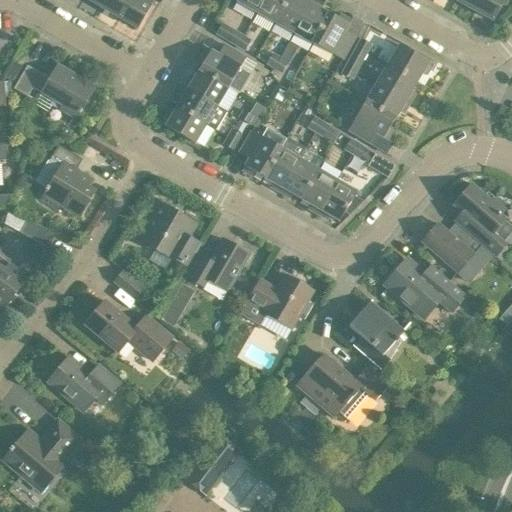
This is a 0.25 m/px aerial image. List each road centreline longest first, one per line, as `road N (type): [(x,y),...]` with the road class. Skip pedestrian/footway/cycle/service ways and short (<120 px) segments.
road 1 (residential): [(482,151),(430,172),(346,258),(318,251),(147,152)]
road 2 (residential): [(147,152),(80,262),(0,367)]
road 3 (residential): [(147,79),(15,2),(0,1)]
road 4 (residential): [(511,42),(484,57),(375,0)]
